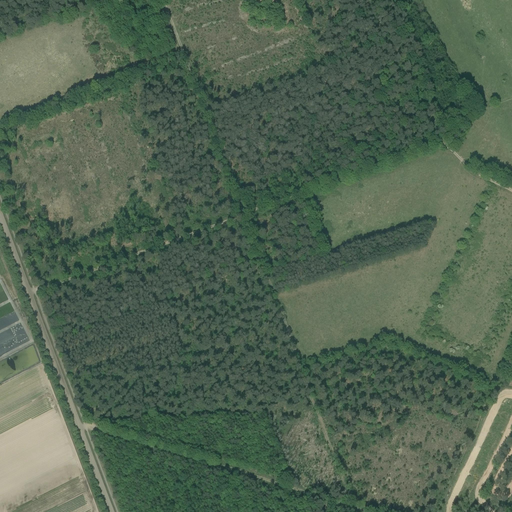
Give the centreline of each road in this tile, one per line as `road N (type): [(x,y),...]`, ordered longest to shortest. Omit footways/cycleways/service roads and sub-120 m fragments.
road 1 (track): [(165,0),(347,504)]
road 2 (track): [(444,141),(56,283)]
road 3 (track): [(111,511),(0,215)]
road 4 (track): [(79,427),(343,503)]
